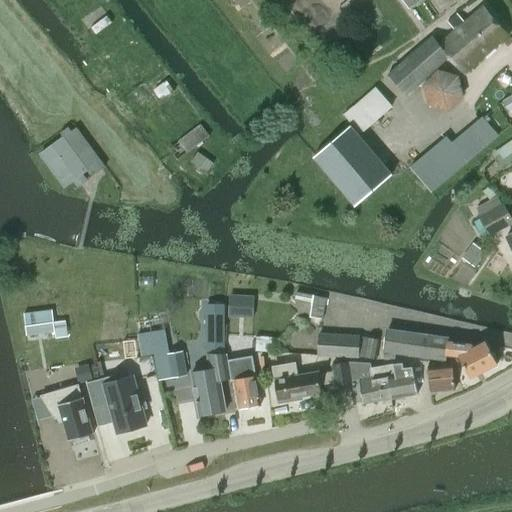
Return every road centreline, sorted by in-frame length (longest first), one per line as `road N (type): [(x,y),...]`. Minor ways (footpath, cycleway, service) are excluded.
road 1 (tertiary): [(123,511),(353,452)]
road 2 (residential): [(353,452),(354,436),(337,423),(163,464)]
road 3 (tertiary): [(353,452),(459,422),(511,394)]
